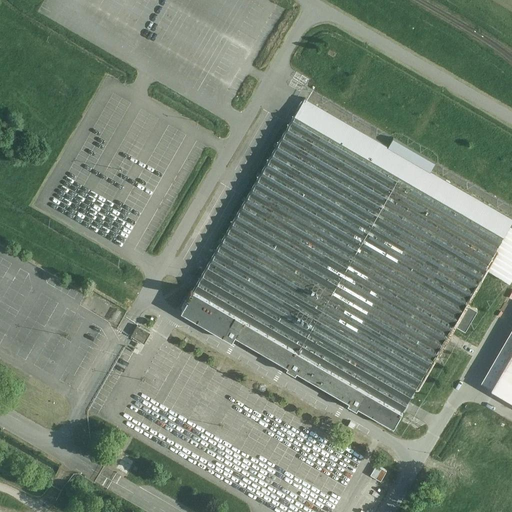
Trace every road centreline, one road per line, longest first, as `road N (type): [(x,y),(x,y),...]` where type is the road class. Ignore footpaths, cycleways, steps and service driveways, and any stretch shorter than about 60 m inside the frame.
road 1 (residential): [(387,511),(511,302)]
road 2 (residential): [(511,119),(305,0)]
road 3 (residential): [(111,482),(0,418)]
